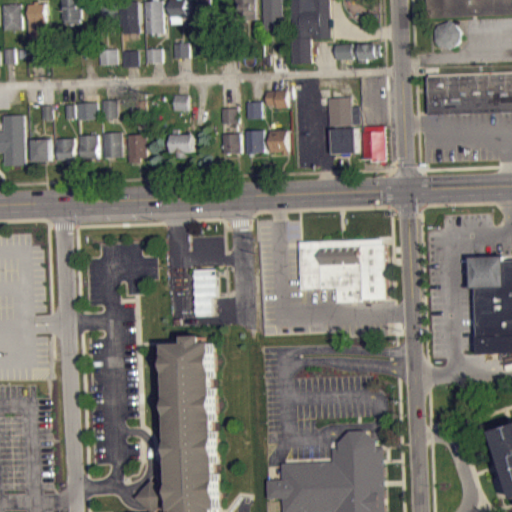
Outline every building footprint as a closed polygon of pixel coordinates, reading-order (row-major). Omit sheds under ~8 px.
[(48,2),(42,2),(42,0),(37,0),(37,3),(31,3),(32,35),(49,35),(48,2)] [(65,0),(66,18),(67,18),(67,22),(83,22),(83,18),(84,18),(84,9),(85,9),(85,0),(65,0)] [(104,23),(103,0),(121,0),(122,22),(104,23)] [(142,0),(143,24),(142,24),(142,32),(129,32),(128,24),(126,24),(125,0),(142,0)] [(148,0),(149,32),(167,32),(166,0),(148,0)] [(173,0),(174,22),(186,22),(186,14),(190,14),(190,0),(173,0)] [(213,0),(199,0),(200,19),(214,18),(213,0)] [(239,0),(240,25),(260,24),(259,0),(239,0)] [(265,0),(266,27),(286,27),(285,0),(265,0)] [(292,0),(295,62),(315,61),(314,37),(334,37),(331,0),(292,0)] [(511,0),(511,13),(431,17),(430,0),(511,0)] [(7,29),(25,28),(25,3),(20,3),(20,2),(13,2),(13,3),(6,3),(7,29)] [(441,23),(438,27),(438,39),(441,43),(452,47),(457,45),(461,40),(463,35),(463,29),(456,20),(451,19),(441,23)] [(95,28),(81,29),(82,44),(96,44),(95,28)] [(176,41),(177,57),(192,56),(191,40),(176,41)] [(338,42),(339,58),(356,58),(356,56),(362,55),(362,61),(370,61),(370,57),(379,57),(379,56),(383,56),(382,44),(379,44),(378,42),(361,42),(361,44),(355,44),(355,42),(338,42)] [(223,44),(239,44),(240,58),(223,58),(223,44)] [(17,47),(17,63),(8,63),(7,47),(17,47)] [(102,63),(120,62),(119,47),(102,48),(102,63)] [(149,48),(149,61),(165,61),(164,47),(149,48)] [(141,65),(126,65),(125,50),(140,49),(141,65)] [(119,70),(118,55),(102,55),(103,71),(119,70)] [(141,73),(141,58),(128,58),(128,73),(141,73)] [(511,69),(430,73),(432,113),(511,110),(511,69)] [(268,90),(289,89),(290,106),(279,106),(278,103),(269,104),(268,90)] [(177,93),(176,109),(190,109),(191,93),(177,93)] [(331,97),(333,125),(363,123),(362,105),(354,105),(354,95),(331,97)] [(105,99),(119,98),(120,116),(106,116),(105,99)] [(81,102),(82,118),(101,117),(100,100),(81,102)] [(138,114),(148,114),(147,100),(138,101),(138,114)] [(249,100),(250,117),(264,117),(264,100),(249,100)] [(68,103),(69,118),(78,117),(78,103),(68,103)] [(46,104),(46,118),(57,118),(56,104),(46,104)] [(225,107),(226,122),(241,121),(240,106),(225,107)] [(27,113),(29,164),(8,164),(8,151),(2,151),(2,154),(0,154),(0,129),(7,129),(7,113),(27,113)] [(240,114),(224,114),(225,129),(241,129),(240,114)] [(366,125),(387,124),(388,160),(376,160),(376,157),(367,158),(366,125)] [(335,128),(337,152),(360,151),(359,127),(335,128)] [(249,129),(249,152),(259,152),(259,151),(267,151),(266,128),(249,129)] [(273,150),(284,150),(284,153),(290,153),(289,128),(272,129),(272,140),(270,140),(270,145),(272,145),(273,150)] [(107,131),(108,156),(126,155),(125,130),(107,131)] [(225,132),(226,151),(243,151),(242,131),(225,132)] [(130,133),(131,161),(143,161),(143,156),(149,156),(149,132),(130,133)] [(84,134),(85,158),(102,157),(101,133),(84,134)] [(174,133),(174,151),(179,151),(179,156),(188,156),(188,151),(195,151),(196,133),(174,133)] [(60,137),(61,159),(78,158),(77,137),(60,137)] [(37,138),(37,160),(54,159),(54,138),(37,138)] [(303,241),(305,288),(339,286),(340,300),(366,300),(366,297),(391,297),(388,243),(385,243),(385,238),(344,239),(303,241)] [(473,255),(474,286),(478,286),(480,352),(511,350),(511,259),(508,259),(507,254),(473,255)] [(196,268),(198,314),(216,314),(214,296),(219,296),(217,268),(196,268)] [(220,341),(209,341),(210,334),(191,335),(191,339),(191,341),(172,343),(176,508),(169,500),(174,495),(168,489),(163,485),(155,478),(139,496),(146,502),(153,510),(155,511),(158,511),(163,507),(168,511),(221,511),(222,508),(225,508),(220,341)] [(511,511),(511,425),(498,430),(508,461),(511,474),(511,511)] [(270,479),(271,496),(286,496),(286,511),(311,511),(337,511),(388,511),(387,482),(386,459),(386,446),(380,446),(379,444),(379,439),(367,428),(352,429),(342,441),(342,447),(336,447),(336,459),(284,462),(285,478),(270,479)]
